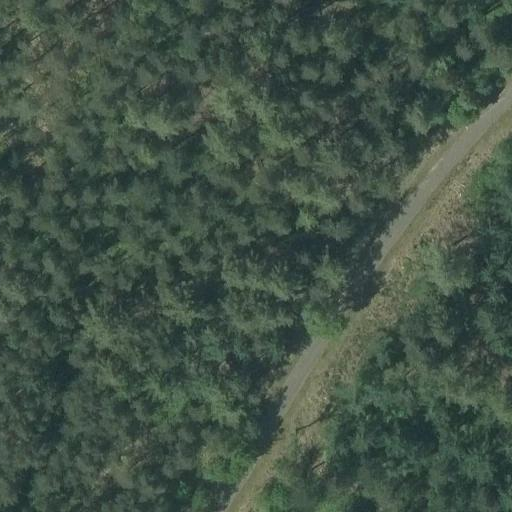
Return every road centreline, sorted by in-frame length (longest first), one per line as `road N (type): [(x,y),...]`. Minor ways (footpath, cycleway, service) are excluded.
road 1 (track): [(224,511),(340,318),(511,103)]
road 2 (track): [(0,292),(340,318)]
